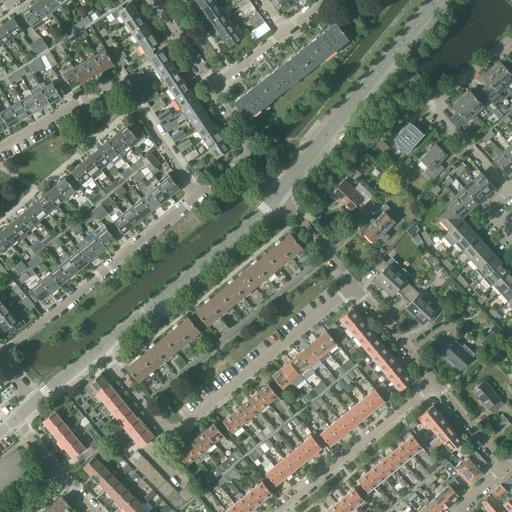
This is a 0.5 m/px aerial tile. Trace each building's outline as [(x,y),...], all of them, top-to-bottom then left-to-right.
[(42,0),(39,0),(32,6),(41,19),(47,14),(50,18),(54,16),(51,12),(42,0)] [(57,0),(42,0),(51,12),(61,5),(57,0)] [(211,0),(201,8),(208,17),(221,8),(224,5),(220,0),(211,0)] [(242,0),(237,4),(241,9),(250,2),(248,0),(242,0)] [(295,3),(292,0),(273,0),(270,3),(275,9),(281,5),(285,10),(295,3)] [(121,15),(125,21),(138,13),(131,2),(123,8),(122,6),(111,13),(115,19),(121,15)] [(250,2),(241,9),(244,14),(254,7),(250,2)] [(41,19),(32,6),(22,12),(31,26),(41,19)] [(208,17),(215,27),(228,18),(221,8),(208,17)] [(248,19),(255,29),(265,23),(257,12),(248,19)] [(125,21),(132,31),(145,22),(138,13),(125,21)] [(13,18),(3,25),(11,38),(22,31),(13,18)] [(215,27),(221,37),(235,28),(228,18),(215,27)] [(75,25),(74,25),(78,30),(79,30),(88,24),(84,19),(75,25)] [(132,31),(138,41),(151,32),(145,22),(132,31)] [(323,32),(309,42),(323,60),(349,39),(335,22),(323,32)] [(3,25),(0,27),(0,42),(4,49),(12,44),(9,40),(11,38),(3,25)] [(99,32),(103,37),(108,33),(104,28),(99,32)] [(235,28),(221,37),(229,47),(242,38),(235,28)] [(85,29),(80,32),(84,38),(88,35),(85,29)] [(53,36),(58,43),(60,41),(61,42),(68,36),(65,31),(57,36),(56,34),(53,36)] [(146,55),(147,55),(152,51),(155,49),(153,46),(158,43),(151,32),(138,41),(134,44),(137,48),(140,46),(146,55)] [(41,38),(35,42),(42,52),(48,48),(41,38)] [(106,41),(110,47),(115,43),(111,38),(106,41)] [(42,52),(35,42),(29,45),(36,56),(42,52)] [(297,52),(284,62),(298,80),(323,60),(309,42),(297,52)] [(112,51),(116,56),(121,53),(117,48),(112,51)] [(147,55),(156,68),(169,59),(162,48),(154,54),(152,51),(147,55)] [(105,50),(94,56),(102,70),(113,64),(105,50)] [(121,53),(116,56),(122,66),(127,63),(124,58),(127,56),(124,51),(121,53)] [(50,53),(45,56),(51,67),(56,64),(50,53)] [(51,67),(45,56),(40,59),(46,70),(51,67)] [(94,56),(84,62),(92,76),(102,70),(94,56)] [(156,68),(162,78),(176,69),(169,59),(156,68)] [(84,62),(74,68),(82,82),(92,76),(84,62)] [(272,72),(259,82),(273,99),(298,80),(284,62),(272,72)] [(497,63),(491,69),(505,85),(511,79),(511,62),(506,68),(501,63),(499,65),(497,63)] [(82,82),(74,68),(71,64),(59,71),(65,81),(67,80),(71,88),(82,82)] [(31,71),(28,65),(21,69),(25,75),(31,71)] [(130,77),(134,82),(145,74),(142,69),(130,77)] [(162,78),(169,88),(182,79),(176,69),(162,78)] [(488,85),(482,90),(490,99),(495,105),(503,97),(498,92),(505,85),(491,69),(488,72),(484,75),(485,77),(483,79),(488,83),(488,84),(488,85)] [(18,71),(8,78),(11,84),(15,81),(16,82),(23,78),(18,71)] [(137,87),(140,92),(152,85),(148,79),(137,87)] [(169,88),(176,98),(189,89),(182,79),(169,88)] [(52,82),(42,88),(50,103),(60,97),(52,82)] [(273,99),(259,82),(247,91),(234,101),(248,119),(273,99)] [(32,94),(31,94),(39,109),(50,103),(42,88),(41,86),(30,92),(32,94)] [(143,97),(147,102),(158,94),(155,89),(143,97)] [(180,109),(182,108),(196,99),(189,89),(176,98),(174,99),(180,109)] [(466,91),(460,97),(474,114),(490,99),(482,90),(475,96),(470,91),(468,93),(466,91)] [(31,94),(21,101),(29,115),(39,109),(31,94)] [(474,114),(460,97),(453,103),(454,105),(452,107),(457,112),(450,119),(459,128),(474,114)] [(150,106),(153,112),(165,104),(162,99),(150,106)] [(182,108),(189,117),(202,108),(196,99),(182,108)] [(21,101),(10,106),(18,121),(29,115),(21,101)] [(502,105),(498,108),(503,113),(508,109),(504,105),(502,105)] [(10,106),(0,112),(8,127),(18,121),(10,106)] [(189,117),(196,127),(209,118),(202,108),(189,117)] [(157,117),(160,122),(172,114),(168,109),(157,117)] [(0,131),(8,127),(0,112),(0,131)] [(507,116),(502,120),(506,124),(511,120),(507,116)] [(196,127),(203,137),(216,128),(209,118),(196,127)] [(164,127),(167,132),(179,125),(175,119),(164,127)] [(506,124),(502,120),(497,125),(501,129),(506,124)] [(406,153),(406,154),(425,134),(424,133),(424,134),(413,124),(414,124),(412,124),(410,125),(408,125),(407,126),(405,127),(403,129),(402,130),(400,131),(399,133),(398,135),(397,136),(396,138),(396,140),(395,142),(395,144),(396,143),(406,153)] [(127,125),(117,133),(127,145),(130,148),(145,136),(137,126),(131,130),(127,125)] [(203,137),(209,147),(223,138),(216,128),(203,137)] [(170,137),(174,142),(185,134),(182,129),(170,137)] [(491,130),(486,135),(490,139),(495,134),(491,130)] [(117,133),(108,141),(118,153),(122,157),(126,153),(122,149),(127,145),(117,133)] [(490,139),(486,135),(481,139),(485,143),(490,139)] [(223,138),(209,147),(216,158),(229,149),(223,138)] [(367,138),(364,142),(368,146),(369,147),(373,143),(367,138)] [(177,146),(181,152),(192,144),(188,139),(177,146)] [(108,141),(98,149),(109,161),(118,153),(108,141)] [(364,142),(357,149),(362,153),(368,146),(364,142)] [(428,167),(424,172),(433,180),(444,168),(438,163),(446,153),(436,144),(432,148),(430,148),(427,151),(427,154),(421,160),(428,167)] [(511,147),(510,145),(502,153),(511,163),(511,147)] [(98,149),(89,157),(99,168),(100,168),(109,161),(98,149)] [(184,156),(187,162),(199,154),(195,149),(184,156)] [(145,158),(141,160),(144,164),(154,156),(151,153),(145,158)] [(511,169),(511,163),(502,153),(494,160),(495,161),(493,162),(498,167),(499,166),(507,174),(511,169)] [(354,156),(350,162),(355,166),(359,161),(354,156)] [(89,157),(80,164),(90,176),(91,176),(95,180),(104,172),(100,168),(99,168),(89,157)] [(147,166),(150,171),(154,175),(160,170),(156,166),(160,163),(156,159),(147,166)] [(191,167),(194,172),(206,164),(202,159),(191,167)] [(460,167),(464,171),(467,168),(462,162),(459,165),(460,167)] [(90,176),(80,164),(71,172),(81,184),(90,176)] [(464,171),(460,167),(455,171),(459,175),(464,171)] [(140,171),(137,173),(142,180),(145,177),(140,171)] [(138,182),(142,180),(137,173),(133,176),(138,182)] [(481,173),(473,181),(485,195),(494,187),(481,173)] [(169,175),(160,183),(170,196),(179,188),(169,175)] [(65,177),(55,186),(65,197),(75,189),(65,177)] [(443,183),(447,186),(453,181),(450,177),(443,183)] [(346,179),(331,194),(339,202),(341,200),(345,204),(352,210),(359,203),(363,207),(372,197),(365,191),(362,194),(346,179)] [(473,181),(464,188),(477,203),(485,195),(473,181)] [(160,183),(150,191),(160,203),(170,196),(160,183)] [(116,187),(113,184),(107,188),(106,187),(102,190),(106,195),(116,187)] [(55,186),(46,193),(56,205),(65,197),(55,186)] [(122,186),(118,189),(123,195),(127,192),(122,186)] [(431,192),(435,196),(441,189),(437,186),(431,192)] [(464,188),(456,196),(469,210),(477,203),(464,188)] [(150,191),(141,199),(151,211),(160,203),(150,191)] [(46,193),(37,201),(47,213),(56,205),(46,193)] [(88,197),(94,205),(102,198),(98,194),(95,196),(93,193),(88,197)] [(421,200),(426,204),(433,197),(428,193),(421,200)] [(101,204),(96,208),(105,218),(109,215),(105,209),(114,202),(109,196),(100,204),(101,204)] [(447,204),(450,207),(460,218),(469,210),(456,196),(447,204)] [(141,199),(131,206),(141,219),(151,211),(141,199)] [(37,201),(28,209),(38,221),(38,220),(47,213),(37,201)] [(91,207),(86,201),(77,208),(82,214),(91,207)] [(371,224),(363,233),(374,243),(379,239),(382,242),(389,236),(385,232),(395,222),(387,214),(391,210),(385,204),(381,208),(384,211),(376,219),(374,217),(369,222),(371,224)] [(131,206),(123,213),(122,214),(132,226),(141,219),(131,206)] [(440,217),(451,230),(452,230),(462,220),(460,218),(450,207),(440,217)] [(105,218),(96,208),(93,210),(92,210),(83,217),(88,223),(97,216),(101,221),(105,218)] [(28,209),(18,217),(29,228),(34,224),(38,228),(42,225),(38,220),(38,221),(28,209)] [(122,214),(123,213),(120,209),(115,213),(119,217),(113,221),(123,233),(132,226),(122,214)] [(18,217),(9,224),(19,236),(29,228),(18,217)] [(452,245),(456,242),(456,241),(470,229),(462,220),(452,230),(451,230),(448,233),(444,237),(452,245)] [(414,235),(417,226),(414,221),(408,232),(414,235)] [(78,222),(73,226),(78,232),(83,228),(78,222)] [(9,224),(0,232),(10,244),(19,236),(9,224)] [(106,227),(96,235),(106,247),(116,239),(106,227)] [(456,241),(456,242),(463,250),(477,237),(470,229),(456,241)] [(421,233),(425,240),(430,238),(425,230),(421,233)] [(10,244),(0,232),(0,253),(2,252),(1,252),(10,244)] [(40,241),(44,246),(54,238),(50,233),(40,241)] [(290,234),(266,253),(278,268),(302,248),(290,234)] [(96,235),(87,243),(97,255),(106,247),(96,235)] [(59,237),(55,240),(60,247),(64,243),(59,237)] [(463,250),(471,258),(485,246),(477,237),(463,250)] [(60,247),(55,240),(52,243),(57,249),(60,247)] [(87,243),(78,250),(88,262),(97,255),(87,243)] [(66,254),(78,270),(88,262),(78,250),(75,246),(66,254)] [(471,258),(479,267),(493,254),(485,246),(471,258)] [(423,247),(417,252),(421,256),(427,250),(423,247)] [(40,252),(36,256),(41,262),(45,259),(40,252)] [(266,253),(243,273),(254,287),(278,268),(266,253)] [(57,262),(69,278),(75,273),(77,275),(80,272),(78,270),(66,254),(57,261),(57,262)] [(483,278),(486,275),(500,262),(493,254),(479,267),(475,270),(483,278)] [(41,262),(36,256),(33,258),(38,264),(41,262)] [(376,282),(382,288),(402,267),(400,265),(401,265),(396,261),(394,259),(392,257),(387,262),(382,258),(373,267),(380,273),(375,279),(377,281),(376,282)] [(441,261),(445,266),(450,262),(445,258),(441,261)] [(14,266),(19,272),(26,267),(21,261),(14,266)] [(304,270),(307,274),(317,265),(314,261),(304,270)] [(50,272),(50,273),(60,285),(69,278),(57,262),(48,269),(50,272)] [(450,262),(445,266),(450,271),(454,268),(450,262)] [(486,275),(494,284),(508,271),(500,262),(486,275)] [(31,268),(27,270),(33,277),(37,273),(31,267),(31,268)] [(397,290),(404,296),(413,287),(405,279),(410,274),(405,268),(404,269),(402,267),(382,288),(389,294),(390,293),(392,295),(397,290)] [(494,284),(502,292),(511,282),(511,275),(508,271),(494,284)] [(50,273),(40,280),(50,293),(57,288),(58,290),(62,287),(60,285),(50,273)] [(243,273),(219,292),(231,306),(254,287),(243,273)] [(301,273),(290,281),(294,285),(304,276),(301,273)] [(456,278),(461,283),(465,280),(460,275),(456,278)] [(50,293),(40,280),(31,288),(33,290),(28,293),(35,302),(40,299),(41,300),(45,297),(50,293)] [(465,280),(461,283),(465,288),(469,285),(465,280)] [(294,285),(290,281),(280,289),(283,293),(294,285)] [(511,282),(502,292),(509,301),(511,298),(511,282)] [(406,311),(413,317),(428,301),(413,287),(404,296),(411,302),(406,307),(408,309),(406,311)] [(231,306),(219,292),(208,301),(196,311),(207,325),(231,306)] [(264,297),(266,301),(267,300),(273,295),(270,292),(264,297)] [(273,295),(267,300),(270,304),(280,296),(277,292),(273,295)] [(472,295),(476,300),(480,296),(476,292),(472,295)] [(22,300),(29,310),(34,306),(27,296),(22,300)] [(480,296),(476,300),(481,305),(485,301),(480,296)] [(267,300),(266,301),(256,309),(260,313),(270,304),(267,300)] [(0,303),(0,317),(10,310),(3,302),(2,301),(0,303)] [(428,301),(413,317),(420,323),(421,322),(423,324),(428,318),(435,325),(443,316),(428,301)] [(340,318),(347,327),(359,317),(352,308),(340,318)] [(488,312),(493,316),(497,312),(492,308),(488,312)] [(10,310),(0,317),(0,323),(5,330),(7,328),(11,332),(24,322),(20,317),(13,309),(10,311),(10,310)] [(253,311),(243,320),(246,324),(256,315),(253,311)] [(497,312),(493,316),(498,321),(501,317),(497,312)] [(188,317),(164,337),(176,351),(200,332),(188,317)] [(347,327),(355,336),(367,326),(359,317),(347,327)] [(246,324),(243,320),(233,328),(236,332),(246,324)] [(328,328),(332,331),(337,327),(334,323),(328,328)] [(355,336),(362,345),(374,335),(367,326),(355,336)] [(219,339),(222,343),(233,335),(229,331),(219,339)] [(327,331),(317,339),(327,352),(328,351),(337,344),(327,331)] [(496,331),(487,339),(492,343),(500,334),(496,331)] [(362,345),(370,354),(382,344),(374,335),(362,345)] [(164,337),(140,356),(152,370),(176,351),(164,337)] [(341,342),(344,346),(350,341),(346,337),(341,342)] [(317,339),(308,346),(319,359),(319,358),(322,362),(330,355),(328,351),(327,352),(317,339)] [(446,350),(443,354),(460,370),(475,354),(464,344),(461,347),(455,341),(452,345),(450,343),(445,349),(446,350)] [(370,354),(377,363),(389,353),(382,344),(370,354)] [(201,354),(204,358),(214,350),(211,346),(201,354)] [(308,346),(299,354),(309,366),(319,359),(308,346)] [(348,350),(352,354),(357,350),(354,346),(348,350)] [(377,363),(385,372),(396,362),(389,353),(377,363)] [(309,366),(299,354),(290,361),(305,379),(306,380),(314,372),(309,366)] [(356,359),(359,363),(364,359),(361,355),(356,359)] [(152,370),(140,356),(127,367),(138,381),(152,370)] [(197,357),(187,365),(190,369),(201,361),(197,357)] [(346,362),(351,367),(354,364),(350,358),(346,362)] [(290,361),(281,368),(291,381),(296,386),(305,379),(290,361)] [(385,372),(392,381),(404,371),(396,362),(385,372)] [(363,369),(366,373),(372,368),(369,364),(363,369)] [(190,369),(187,365),(177,374),(180,378),(190,369)] [(337,370),(341,375),(345,372),(341,366),(337,370)] [(351,373),(352,375),(355,372),(358,376),(362,373),(357,367),(353,370),(353,371),(351,373)] [(291,381),(281,368),(272,375),(282,388),(291,381)] [(404,371),(392,381),(400,390),(412,380),(404,371)] [(88,383),(97,393),(108,383),(100,373),(88,383)] [(370,377),(374,382),(379,377),(376,373),(370,377)] [(328,377),(332,382),(336,379),(332,374),(328,377)] [(351,379),(348,375),(344,378),(348,384),(352,381),(351,379)] [(174,376),(163,385),(167,389),(177,380),(174,376)] [(348,384),(344,378),(339,382),(343,388),(348,384)] [(487,408),(488,407),(493,412),(503,403),(499,398),(484,380),(472,390),(487,408)] [(319,384),(323,390),(327,387),(323,381),(319,384)] [(335,385),(339,391),(343,388),(339,382),(335,385)] [(378,387),(381,391),(387,386),(384,382),(378,387)] [(97,393),(104,402),(116,392),(108,383),(97,393)] [(268,384),(259,392),(268,403),(274,398),(278,403),(281,400),(268,384)] [(167,389),(163,385),(153,393),(156,397),(167,389)] [(314,388),(305,396),(309,401),(318,394),(314,388)] [(326,393),(330,398),(334,395),(330,389),(326,393)] [(374,389),(365,396),(375,409),(384,401),(374,389)] [(73,396),(76,400),(81,395),(78,391),(73,396)] [(385,396),(388,400),(394,395),(391,391),(385,396)] [(104,402),(111,411),(123,401),(116,392),(104,402)] [(259,392),(250,399),(259,410),(268,403),(259,392)] [(301,399),(305,405),(309,401),(305,396),(301,399)] [(365,396),(356,404),(366,416),(375,409),(365,396)] [(321,397),(311,405),(316,410),(325,403),(321,397)] [(64,403),(67,406),(73,402),(70,398),(64,403)] [(250,399),(241,406),(250,418),(259,410),(250,399)] [(81,406),(84,409),(90,405),(87,401),(81,406)] [(111,411),(119,420),(130,410),(123,401),(111,411)] [(356,404),(347,411),(357,423),(366,416),(356,404)] [(316,410),(311,405),(308,408),(313,413),(316,410)] [(420,415),(428,424),(440,414),(432,405),(420,415)] [(241,406),(232,414),(241,425),(250,418),(241,406)] [(285,411),(289,417),(290,417),(294,414),(289,408),(285,411)] [(88,415),(91,418),(97,414),(94,410),(88,415)] [(119,420),(126,429),(138,419),(130,410),(119,420)] [(43,421),(50,430),(62,420),(55,411),(43,421)] [(347,411),(338,418),(348,431),(357,423),(347,411)] [(77,418),(80,422),(85,417),(82,413),(77,418)] [(241,425),(232,414),(223,421),(232,432),(241,425)] [(428,424),(436,433),(447,423),(440,414),(428,424)] [(492,424),(501,434),(511,423),(502,414),(492,424)] [(276,419),(281,425),(285,422),(280,416),(276,419)] [(296,417),(286,425),(291,431),(301,422),(296,417)] [(338,418),(329,426),(339,438),(348,431),(338,418)] [(96,424),(99,428),(105,423),(102,419),(96,424)] [(126,429),(133,438),(145,428),(138,419),(126,429)] [(50,430),(58,439),(70,429),(62,420),(50,430)] [(84,427),(87,431),(93,426),(90,422),(84,427)] [(214,423),(204,430),(214,442),(219,438),(223,443),(228,440),(214,423)] [(267,426),(271,432),(272,432),(275,429),(271,423),(267,426)] [(436,433),(443,442),(455,432),(447,423),(436,433)] [(291,431),(286,425),(283,428),(288,433),(291,431)] [(339,438),(329,426),(320,434),(329,446),(339,438)] [(103,432),(106,436),(112,432),(109,428),(103,432)] [(145,428),(133,438),(141,447),(153,437),(145,428)] [(58,439),(65,448),(77,438),(70,429),(58,439)] [(204,430),(195,438),(205,450),(214,442),(204,430)] [(258,434),(263,440),(266,436),(262,431),(258,434)] [(274,435),(279,441),(283,438),(278,432),(274,435)] [(455,432),(443,442),(451,451),(463,442),(455,432)] [(412,435),(403,443),(412,455),(422,447),(412,435)] [(421,439),(424,443),(430,439),(427,435),(421,439)] [(112,440),(115,444),(120,440),(117,436),(112,440)] [(311,436),(302,444),(311,456),(321,448),(311,436)] [(96,441),(99,445),(105,441),(102,437),(96,441)] [(77,438),(65,448),(73,457),(75,455),(80,461),(95,449),(90,443),(85,447),(77,438)] [(186,445),(196,457),(200,462),(209,454),(205,450),(195,438),(186,445)] [(249,441),(253,447),(257,444),(253,438),(249,441)] [(265,443),(270,448),(273,445),(269,439),(265,443)] [(403,443),(393,451),(403,463),(412,455),(403,443)] [(120,449),(123,453),(129,448),(125,444),(120,449)] [(302,444),(293,451),(302,463),(311,456),(302,444)] [(428,448),(432,452),(437,448),(434,444),(428,448)] [(196,457),(186,445),(177,453),(187,465),(196,457)] [(256,450),(260,456),(264,453),(260,447),(256,450)] [(114,449),(108,455),(112,458),(117,453),(114,449)] [(227,458),(227,459),(232,464),(243,455),(239,449),(234,453),(227,458)] [(260,456),(256,450),(249,455),(254,461),(260,456)] [(461,461),(476,477),(477,476),(479,477),(483,474),(481,472),(486,468),(483,464),(486,462),(475,450),(470,455),(469,454),(468,455),(466,454),(461,459),(462,460),(461,461)] [(129,459),(133,464),(142,455),(137,451),(129,459)] [(293,451),(284,458),(293,470),(302,463),(293,451)] [(393,451),(385,458),(394,469),(403,463),(393,451)] [(112,458),(108,455),(103,460),(107,464),(112,458)] [(133,464),(137,468),(146,459),(142,455),(133,464)] [(83,467),(91,475),(102,465),(94,456),(83,467)] [(431,466),(426,470),(429,474),(438,467),(430,457),(426,460),(431,466)] [(284,458),(275,465),(284,477),(293,470),(284,458)] [(385,458),(376,465),(385,477),(394,469),(385,458)] [(440,463),(443,466),(448,462),(445,458),(440,463)] [(137,468),(141,472),(150,464),(146,459),(137,468)] [(227,459),(218,466),(223,472),(232,464),(227,459)] [(241,463),(245,468),(249,465),(245,459),(241,463)] [(454,478),(460,473),(469,484),(471,482),(471,483),(475,480),(474,479),(476,477),(461,461),(454,468),(448,462),(443,466),(444,466),(451,474),(454,478)] [(123,469),(126,472),(131,467),(128,464),(123,469)] [(141,472),(145,476),(154,468),(150,464),(141,472)] [(430,474),(429,474),(426,470),(421,464),(417,468),(422,473),(422,474),(425,478),(430,474)] [(91,475),(99,483),(110,473),(102,465),(91,475)] [(284,477),(275,465),(265,473),(275,485),(284,477)] [(376,465),(367,473),(376,484),(385,477),(376,465)] [(223,472),(218,466),(212,472),(216,477),(223,472)] [(231,470),(236,475),(239,473),(240,472),(235,467),(231,470)] [(145,476),(150,481),(158,472),(154,468),(145,476)] [(130,477),(134,480),(139,475),(136,472),(130,477)] [(150,481),(154,485),(163,477),(158,472),(150,481)] [(408,475),(413,481),(413,480),(417,485),(421,482),(412,472),(408,475)] [(99,483),(107,491),(118,481),(110,473),(99,483)] [(205,477),(210,483),(215,479),(210,473),(205,477)] [(376,484),(367,473),(358,480),(367,492),(376,484)] [(511,473),(501,483),(511,495),(511,494),(511,473)] [(231,480),(226,474),(222,477),(227,483),(231,480)] [(437,487),(452,503),(459,496),(453,489),(459,483),(454,478),(451,474),(437,487)] [(154,485),(158,489),(167,481),(163,477),(154,485)] [(399,482),(404,488),(408,485),(403,479),(399,482)] [(138,485),(142,488),(147,483),(143,480),(138,485)] [(107,491),(114,499),(125,488),(118,481),(107,491)] [(158,489),(162,493),(171,485),(167,481),(158,489)] [(261,481),(252,489),(262,501),(272,493),(261,481)] [(191,482),(187,486),(194,495),(199,491),(191,482)] [(213,485),(218,490),(222,487),(217,482),(213,485)] [(232,483),(229,486),(237,495),(240,493),(232,483)] [(500,483),(491,492),(508,510),(511,506),(511,494),(511,495),(500,483)] [(162,493),(166,498),(175,489),(171,485),(162,493)] [(187,486),(182,489),(190,499),(194,495),(187,486)] [(390,489),(395,495),(399,492),(394,486),(390,489)] [(420,487),(414,492),(417,495),(423,491),(420,487)] [(433,498),(445,509),(452,503),(437,487),(434,491),(437,494),(433,498)] [(114,499),(122,507),(133,496),(125,488),(114,499)] [(354,488),(344,496),(354,508),(363,500),(354,488)] [(153,489),(147,494),(151,499),(157,493),(153,489)] [(175,489),(166,498),(177,509),(185,502),(178,494),(179,493),(178,493),(175,489)] [(182,489),(178,493),(179,493),(178,494),(185,502),(190,499),(182,489)] [(204,492),(209,498),(213,494),(208,489),(204,492)] [(252,489),(244,496),(254,508),(262,501),(252,489)] [(151,499),(147,494),(142,500),(146,504),(151,499)] [(381,497),(386,503),(390,499),(385,494),(381,497)] [(480,502),(488,511),(500,511),(502,510),(489,494),(480,502)] [(62,496),(51,507),(55,511),(66,511),(72,507),(62,496)] [(122,507),(126,511),(132,511),(141,504),(133,496),(122,507)] [(195,500),(200,505),(204,502),(199,496),(195,500)] [(244,496),(234,503),(241,511),(248,511),(254,508),(244,496)] [(344,496),(335,504),(342,511),(348,511),(354,508),(344,496)] [(432,511),(441,511),(445,509),(433,498),(430,501),(427,497),(423,501),(432,511)] [(419,511),(432,511),(423,501),(419,504),(421,506),(417,509),(418,511),(419,511)] [(241,511),(234,503),(226,511),(241,511)]
